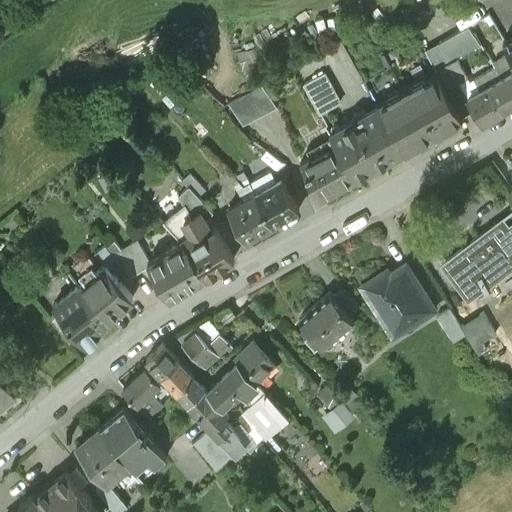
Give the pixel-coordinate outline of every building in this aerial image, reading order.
[(502,110),(511,103),(511,70),(487,85),(502,110)] [(339,101),(323,72),(303,83),(319,112),(339,101)] [(389,98),(376,105),(402,151),(463,117),(446,87),(438,72),(424,80),(425,82),(416,87),(414,83),(397,91),(400,96),(391,101),(389,98)] [(276,105),(262,85),(228,102),(243,123),(276,105)] [(483,121),(502,110),(487,85),(468,96),(483,121)] [(355,177),(402,151),(376,105),(329,131),(336,142),(355,177)] [(320,197),(355,177),(336,142),(301,162),(320,197)] [(282,179),(255,193),(272,223),(299,208),(282,179)] [(200,209),(206,218),(213,211),(189,184),(178,194),(184,204),(192,214),(200,209)] [(272,223),(255,193),(230,208),(246,237),(272,223)] [(163,220),(182,240),(183,240),(184,240),(189,246),(206,274),(206,275),(235,258),(214,226),(211,228),(206,218),(200,209),(192,214),(184,204),(163,220)] [(511,219),(501,228),(496,221),(483,231),(445,260),(470,293),(489,279),(484,273),(511,251),(511,219)] [(150,263),(148,260),(149,259),(138,241),(123,250),(115,239),(106,245),(122,264),(130,275),(150,263)] [(183,240),(182,240),(149,259),(148,260),(150,263),(169,295),(206,274),(189,246),(184,240),(183,240)] [(112,271),(122,264),(106,245),(105,243),(94,251),(104,264),(106,263),(112,271)] [(435,308),(406,262),(382,277),(379,272),(361,284),(383,319),(393,313),(402,328),(435,308)] [(112,271),(106,263),(104,264),(79,285),(105,317),(132,295),(112,271)] [(105,317),(79,285),(78,283),(53,303),(58,309),(78,334),(83,340),(85,339),(87,342),(100,332),(98,329),(108,320),(105,317)] [(334,295),(349,311),(359,302),(343,286),(334,295)] [(334,295),(330,291),(300,318),(324,344),(354,317),(349,311),(334,295)] [(460,323),(449,306),(437,314),(453,339),(465,331),(460,323)] [(48,317),(68,342),(78,334),(58,309),(48,317)] [(483,309),(460,323),(465,331),(478,351),(487,346),(482,338),(496,329),(483,309)] [(198,355),(210,341),(198,329),(184,342),(198,355)] [(225,346),(228,349),(232,345),(219,331),(210,341),(198,355),(206,364),(225,346)] [(238,360),(247,370),(266,353),(254,340),(235,357),(238,360)] [(162,374),(178,359),(163,343),(147,358),(162,374)] [(177,391),(194,376),(178,359),(162,374),(177,391)] [(207,390),(223,406),(240,390),(243,393),(248,388),(256,380),(247,370),(238,360),(207,390)] [(147,393),(160,383),(147,367),(123,387),(136,403),(147,393)] [(0,406),(16,393),(0,373),(0,406)] [(188,402),(204,387),(194,376),(177,391),(188,402)] [(289,415),(256,380),(248,388),(257,397),(280,424),(289,415)] [(223,406),(207,390),(204,387),(188,402),(207,422),(223,406)] [(154,401),(147,393),(136,403),(148,416),(162,404),(157,398),(154,401)] [(266,438),(280,424),(257,397),(242,410),(243,411),(254,425),(263,435),(266,438)] [(345,398),(325,410),(335,426),(355,414),(345,398)] [(124,405),(100,425),(130,462),(142,476),(167,456),(124,405)] [(207,422),(215,430),(214,431),(232,450),(244,439),(234,427),(222,415),(227,410),(223,406),(207,422)] [(248,431),(254,425),(243,411),(235,417),(248,431)] [(130,462),(100,425),(75,446),(105,481),(106,482),(107,481),(130,462)] [(252,445),(263,435),(254,425),(248,431),(252,445)] [(235,454),(210,428),(193,444),(217,471),(235,454)] [(35,496),(48,511),(99,511),(65,471),(35,496)] [(107,481),(106,482),(105,481),(96,489),(115,511),(118,511),(127,505),(107,481)] [(48,511),(35,496),(32,493),(18,505),(21,508),(15,511),(48,511)]
